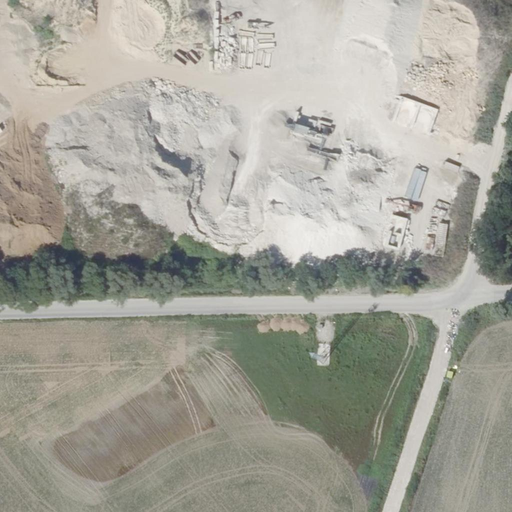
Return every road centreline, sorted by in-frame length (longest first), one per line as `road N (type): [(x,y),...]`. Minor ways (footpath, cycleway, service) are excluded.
road 1 (unclassified): [(511,293),(0,313)]
road 2 (track): [(511,94),(470,277),(391,511)]
